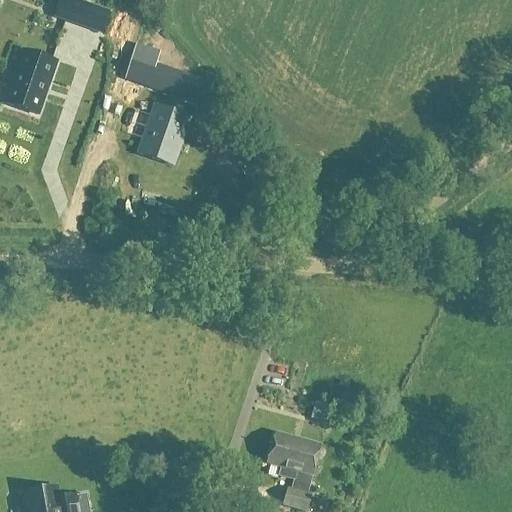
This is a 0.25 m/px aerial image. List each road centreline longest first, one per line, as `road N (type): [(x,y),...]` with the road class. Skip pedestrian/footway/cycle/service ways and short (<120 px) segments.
road 1 (unclassified): [(0,260),(357,268)]
road 2 (track): [(511,142),(357,268)]
road 3 (unclassified): [(511,283),(357,268)]
